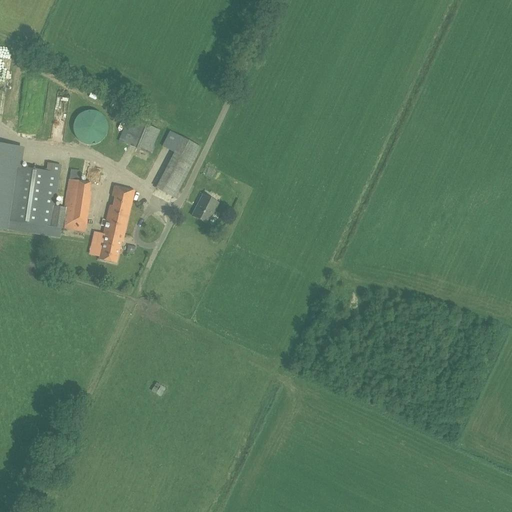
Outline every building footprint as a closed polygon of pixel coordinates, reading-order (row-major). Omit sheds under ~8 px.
[(64,91),(60,99),(69,103),(73,94),(64,91)] [(73,125),(73,126),(73,128),(73,129),(73,131),(74,132),(74,134),(75,135),(75,136),(76,138),(77,139),(78,140),(79,141),(80,142),(82,143),(83,144),(85,144),(86,145),(87,145),(89,145),(90,145),(92,145),(94,145),(95,145),(96,144),(98,144),(99,143),(101,142),(102,141),(103,140),(104,139),(105,138),(106,137),(106,135),(107,134),(108,133),(108,131),(108,130),(108,128),(108,127),(108,125),(108,124),(107,122),(107,121),(106,119),(105,118),(104,117),(103,116),(102,115),(101,114),(100,113),(98,112),(97,111),(95,111),(94,111),(92,110),(91,110),(89,110),(88,111),(86,111),(85,111),(83,112),(82,113),(81,113),(80,114),(78,115),(77,116),(76,118),(76,119),(75,120),(74,122),(74,123),(73,125)] [(124,143),(150,154),(160,131),(133,119),(131,125),(124,143)] [(156,188),(175,198),(202,148),(182,137),(156,188)] [(0,229),(37,235),(61,238),(62,228),(86,232),(86,228),(87,228),(88,221),(87,221),(91,193),(90,192),(91,183),(80,181),(80,175),(81,171),(71,170),(69,180),(69,179),(65,207),(56,206),(61,173),(22,168),(25,146),(0,142),(0,229)] [(103,179),(100,168),(93,169),(96,181),(103,179)] [(99,259),(117,263),(122,242),(123,242),(135,191),(114,186),(112,197),(115,197),(113,207),(110,206),(103,234),(95,232),(93,242),(103,244),(99,259)] [(192,216),(208,224),(219,204),(203,195),(192,216)] [(148,389),(161,397),(166,389),(153,381),(148,389)]
